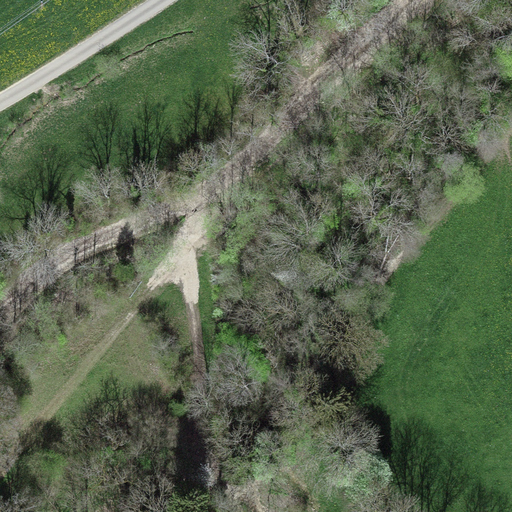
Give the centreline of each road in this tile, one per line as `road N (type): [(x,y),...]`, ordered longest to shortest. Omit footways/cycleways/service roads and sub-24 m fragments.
road 1 (track): [(415,0),(184,209)]
road 2 (track): [(185,265),(0,459)]
road 3 (track): [(0,317),(104,240),(184,209)]
road 4 (track): [(0,102),(151,0)]
